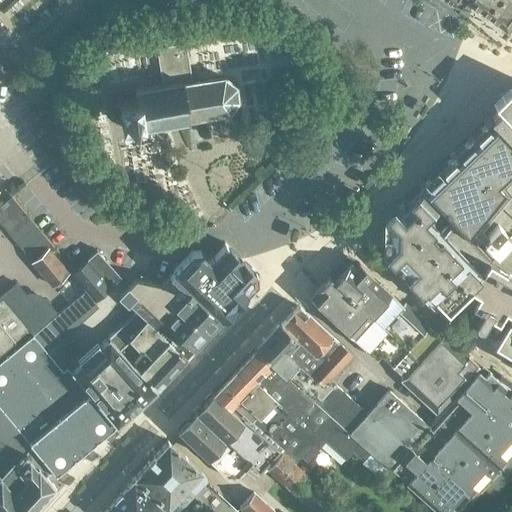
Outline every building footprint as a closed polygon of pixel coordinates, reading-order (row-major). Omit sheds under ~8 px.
[(511,0),(455,0),(457,1),(457,0),(475,0),(511,27),(511,25),(511,0)] [(157,47),(163,84),(134,89),(136,98),(121,100),(120,97),(117,97),(117,101),(114,101),(114,106),(118,105),(120,118),(116,119),(116,123),(120,122),(121,126),(124,126),(124,122),(138,120),(140,130),(188,122),(187,121),(228,114),(238,101),(236,86),(223,77),(192,82),(186,42),(157,47)] [(429,88),(438,74),(401,51),(392,65),(429,88)] [(511,93),(487,117),(511,139),(511,234),(509,239),(511,241),(511,93)] [(511,183),(509,182),(511,177),(511,139),(487,117),(420,182),(417,184),(422,189),(490,258),(492,256),(503,245),(507,241),(511,234),(511,183)] [(359,161),(379,144),(368,131),(348,148),(359,161)] [(293,216),(343,173),(333,162),(284,205),(293,216)] [(490,259),(490,258),(422,189),(388,220),(388,251),(409,273),(404,277),(420,293),(424,289),(447,313),(460,299),(478,304),(474,310),(472,312),(471,315),(469,318),(467,321),(467,325),(469,328),(471,331),(474,333),(477,334),(480,334),(482,333),(485,332),(487,328),(497,334),(492,343),(511,355),(511,275),(489,260),(490,259)] [(52,245),(11,196),(0,205),(0,222),(32,261),(31,262),(51,285),(68,271),(48,248),(52,245)] [(188,290),(219,319),(256,282),(257,272),(226,242),(210,259),(201,250),(191,251),(168,276),(185,293),(188,290)] [(87,258),(70,272),(93,299),(110,285),(120,276),(96,250),(87,258)] [(399,380),(437,415),(480,369),(479,368),(480,367),(468,355),(453,348),(427,325),(412,318),(400,307),(403,304),(366,270),(368,269),(359,261),(355,265),(351,261),(315,299),(314,298),(313,299),(327,313),(352,336),(376,357),(380,353),(403,375),(399,380)] [(145,319),(186,356),(192,349),(219,319),(188,290),(185,293),(168,276),(165,279),(161,283),(135,276),(119,294),(137,311),(138,312),(145,319)] [(0,356),(31,330),(33,334),(58,312),(45,297),(44,298),(39,293),(28,292),(26,294),(17,282),(0,296),(0,356)] [(307,313),(299,305),(295,305),(280,321),(296,336),(300,340),(288,353),(324,385),(330,379),(352,354),(333,336),(307,312),(307,313)] [(115,423),(129,411),(141,400),(154,388),(154,387),(155,386),(139,369),(139,367),(133,362),(119,346),(128,338),(145,319),(138,312),(137,311),(109,335),(71,370),(72,370),(71,371),(114,423),(115,423)] [(186,356),(145,319),(128,338),(139,350),(132,357),(133,362),(139,367),(139,369),(155,386),(156,387),(186,356)] [(255,347),(348,432),(366,412),(330,379),(324,385),(288,353),(284,350),(296,336),(280,321),(255,347)] [(33,334),(48,352),(60,341),(45,324),(33,334)] [(114,424),(114,423),(71,371),(67,366),(62,370),(48,352),(33,334),(5,357),(0,361),(0,407),(52,469),(55,473),(83,450),(114,424)] [(361,459),(368,450),(348,432),(255,347),(236,367),(261,390),(264,386),(295,414),(291,418),(320,445),(324,440),(345,458),(351,451),(361,459)] [(306,461),(320,445),(291,418),(295,414),(264,386),(261,390),(236,367),(213,390),(294,462),(300,455),(306,461)] [(428,424),(389,469),(438,511),(462,511),(479,494),(488,503),(511,475),(511,394),(511,387),(497,377),(489,370),(485,374),(480,369),(437,415),(428,424)] [(364,397),(371,404),(386,387),(379,381),(364,397)] [(368,450),(389,469),(428,424),(388,388),(366,412),(348,432),(368,450)] [(329,493),(294,462),(213,390),(194,410),(251,464),(258,471),(264,465),(267,468),(266,470),(313,511),(329,493)] [(52,470),(0,408),(0,511),(31,511),(55,485),(47,475),(52,470)] [(249,466),(251,464),(194,410),(176,429),(209,459),(227,476),(237,476),(248,464),(249,466)] [(204,475),(167,441),(133,478),(166,508),(186,486),(192,493),(204,480),(204,475)] [(100,511),(169,511),(132,477),(100,511)] [(278,511),(277,511),(254,491),(239,507),(244,511),(278,511)]
